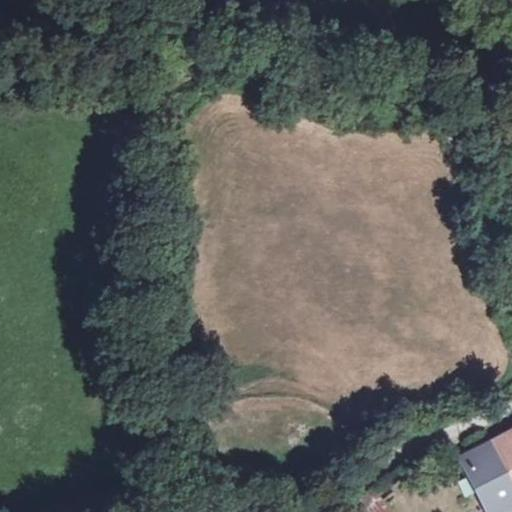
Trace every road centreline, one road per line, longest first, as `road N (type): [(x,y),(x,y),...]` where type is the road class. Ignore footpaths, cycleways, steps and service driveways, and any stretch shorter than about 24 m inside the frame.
road 1 (track): [(178,56),(461,103),(492,135),(511,221)]
road 2 (residential): [(319,511),(408,449),(511,409)]
road 3 (track): [(0,76),(178,56)]
